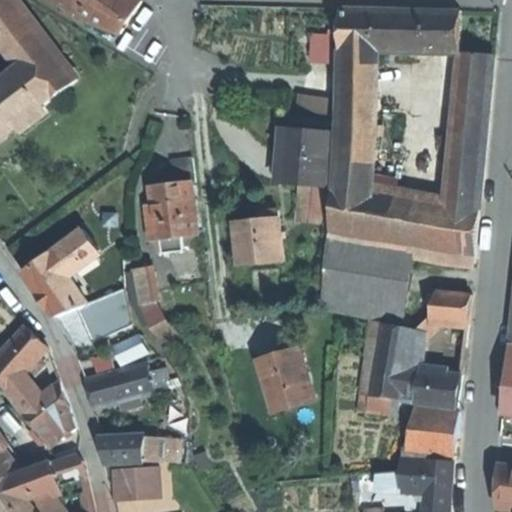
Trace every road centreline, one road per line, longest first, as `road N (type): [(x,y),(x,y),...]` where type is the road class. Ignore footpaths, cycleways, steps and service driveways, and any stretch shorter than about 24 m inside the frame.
road 1 (residential): [(477,511),(507,174)]
road 2 (residential): [(0,259),(54,332),(77,387),(107,511)]
